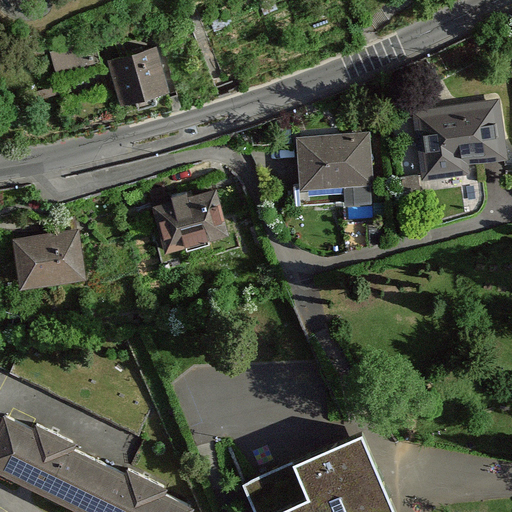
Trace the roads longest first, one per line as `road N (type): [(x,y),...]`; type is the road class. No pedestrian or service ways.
road 1 (residential): [(114,154),(244,148),(293,265),(511,208)]
road 2 (residential): [(498,0),(397,53),(114,154)]
road 3 (motorway): [(190,511),(0,406)]
